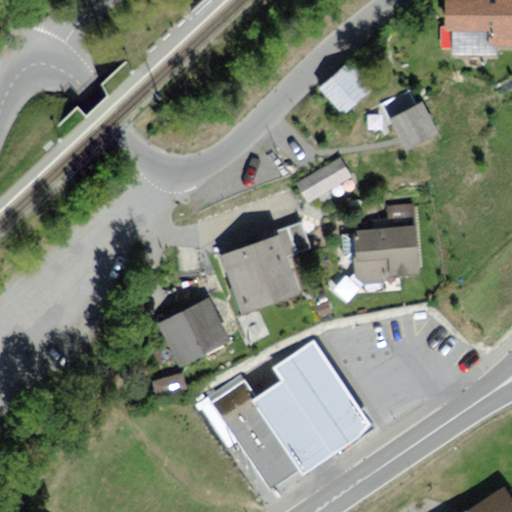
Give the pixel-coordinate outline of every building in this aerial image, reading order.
[(213,0),(202,0),(190,12),(196,18),(214,0),(213,0)] [(511,0),(442,0),(443,48),(511,48),(511,0)] [(355,57),(318,89),(342,117),(379,85),(355,57)] [(419,103),(387,121),(403,152),(435,134),(419,103)] [(410,228),(348,232),(352,286),(414,281),(410,228)] [(274,237),(217,255),(236,314),(293,296),(274,237)] [(208,299),(153,322),(171,366),(226,343),(208,299)] [(248,378),(210,403),(269,493),(368,429),(314,345),(276,369),(282,378),(258,394),(248,378)] [(508,511),(497,494),(467,511),(508,511)]
